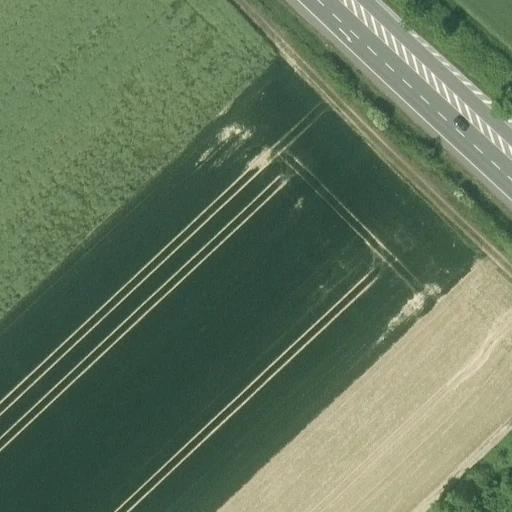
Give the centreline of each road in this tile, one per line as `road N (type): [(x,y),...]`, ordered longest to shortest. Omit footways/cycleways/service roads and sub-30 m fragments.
road 1 (track): [(511,273),(232,0)]
road 2 (trunk): [(340,0),(511,157)]
